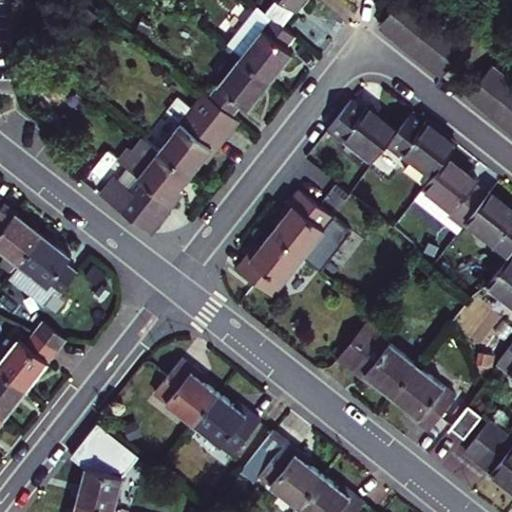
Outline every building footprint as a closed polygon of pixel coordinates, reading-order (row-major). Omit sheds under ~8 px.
[(289,9),(277,0),(269,0),(259,12),(264,17),(275,26),(289,9)] [(277,0),(289,9),(296,0),(277,0)] [(398,1),(374,30),(387,40),(410,11),(398,1)] [(422,21),(410,11),(387,40),(399,50),(422,21)] [(234,55),(265,80),(276,67),(287,53),(280,47),(289,36),(275,26),(264,17),(234,55)] [(434,30),(422,21),(399,50),(411,59),(434,30)] [(423,69),(446,40),(434,30),(411,59),(423,69)] [(459,50),(446,40),(423,69),(436,79),(459,50)] [(256,92),(265,80),(234,55),(201,95),(225,115),(235,102),(243,108),(256,92)] [(473,108),(495,81),(481,70),(459,97),(473,108)] [(486,119),(508,92),(495,81),(473,108),(486,119)] [(511,110),(511,94),(508,92),(486,119),(498,128),(511,110)] [(336,138),(368,164),(380,149),(393,133),(375,118),(359,106),(356,110),(343,100),(339,104),(320,132),(333,143),(336,138)] [(511,135),(511,110),(498,128),(510,138),(511,135)] [(218,139),(184,112),(153,150),(183,174),(197,156),(201,159),(210,149),(218,139)] [(430,133),(419,124),(416,128),(404,119),(393,133),(380,149),(391,158),(394,154),(425,179),(439,161),(450,148),(430,133)] [(183,174),(153,150),(121,189),(154,216),(170,196),(167,194),(171,189),(183,174)] [(425,179),(415,191),(445,215),(441,220),(454,230),(458,226),(478,200),(466,191),(471,186),(461,178),(439,161),(425,179)] [(297,259),(308,268),(331,239),(320,231),(329,219),(295,192),(279,214),(282,216),(276,224),(267,235),(297,259)] [(501,260),(511,246),(511,227),(509,226),(511,221),(511,219),(494,205),(482,195),(478,200),(458,226),(488,250),(483,255),(496,265),(501,260)] [(0,247),(18,261),(42,231),(21,215),(0,198),(0,247)] [(58,244),(42,231),(18,261),(58,292),(75,270),(64,261),(70,254),(58,244)] [(297,259),(267,235),(259,245),(251,255),(247,252),(232,271),(266,298),(297,259)] [(496,265),(477,288),(511,315),(511,269),(501,260),(496,265)] [(40,318),(31,330),(53,348),(62,337),(40,318)] [(385,399),(409,368),(357,327),(330,361),(363,386),(365,383),(370,387),(385,399)] [(14,333),(0,351),(0,368),(24,386),(36,371),(53,348),(31,330),(23,340),(14,333)] [(511,336),(488,367),(511,386),(511,336)] [(192,366),(181,357),(154,391),(192,421),(216,391),(197,375),(199,372),(192,366)] [(24,386),(0,368),(0,412),(1,414),(14,398),(24,386)] [(409,368),(385,399),(400,411),(405,415),(402,419),(422,435),(449,400),(409,368)] [(216,391),(192,421),(232,452),(258,419),(246,409),(239,403),(236,407),(216,391)] [(473,421),(459,409),(442,431),(457,443),(473,421)] [(77,493),(115,503),(128,454),(140,446),(99,413),(72,448),(86,458),(82,475),(77,493)] [(469,466),(492,436),(477,424),(454,454),(469,466)] [(296,448),(270,428),(233,478),(245,488),(255,475),(294,504),(318,473),(298,458),(302,453),(296,448)] [(511,451),(499,441),(492,436),(469,466),(490,483),(511,499),(511,451)] [(332,484),(318,473),(294,504),(303,511),(351,511),(361,501),(340,485),(338,488),(332,484)] [(112,511),(115,503),(77,493),(72,511),(112,511)]
